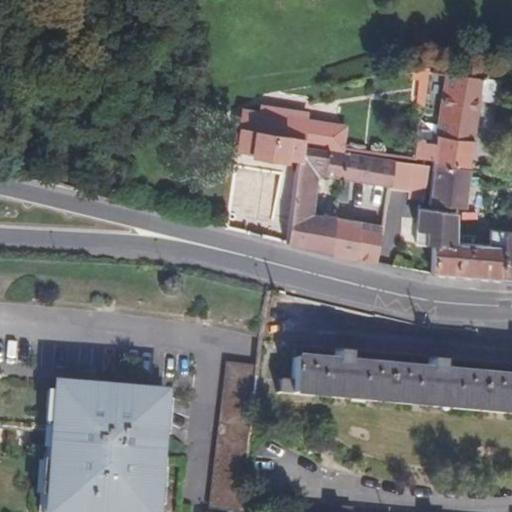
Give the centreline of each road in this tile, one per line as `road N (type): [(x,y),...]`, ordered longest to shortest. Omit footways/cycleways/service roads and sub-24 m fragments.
road 1 (residential): [(0,322),(211,348),(192,495)]
road 2 (tertiary): [(511,308),(397,296),(220,250)]
road 3 (tertiary): [(220,250),(0,186)]
road 4 (tertiary): [(0,240),(220,250)]
